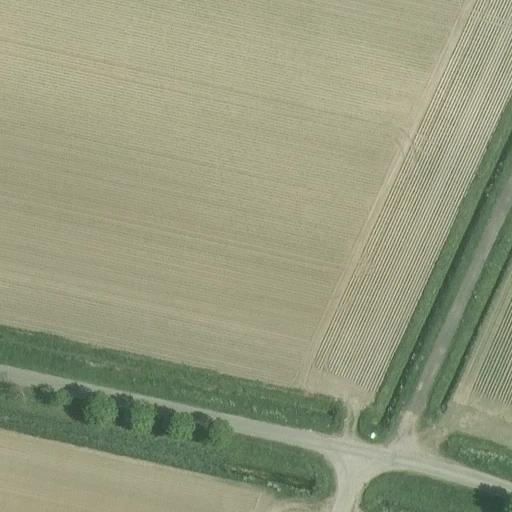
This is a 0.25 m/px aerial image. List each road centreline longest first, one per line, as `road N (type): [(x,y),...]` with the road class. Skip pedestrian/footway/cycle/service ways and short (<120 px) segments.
road 1 (unclassified): [(0,375),(356,448)]
road 2 (track): [(396,455),(511,196)]
road 3 (unclassified): [(511,490),(356,448)]
